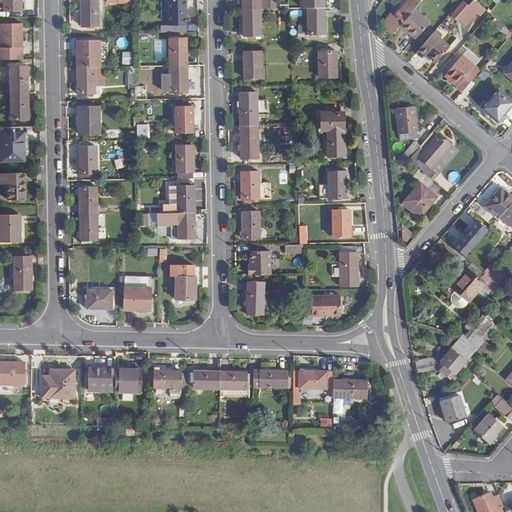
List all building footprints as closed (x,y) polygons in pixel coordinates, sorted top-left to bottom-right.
[(22,11),(21,0),(3,0),(4,11),(22,11)] [(100,26),(99,0),(81,0),(82,26),(100,26)] [(187,26),(186,0),(169,0),(169,26),(187,26)] [(243,0),(244,10),(261,9),(261,0),(243,0)] [(324,0),(303,0),(303,9),(308,9),(325,9),(324,0)] [(398,18),(388,28),(394,34),(401,26),(415,10),(424,0),(423,0),(410,0),(408,2),(412,6),(410,8),(406,4),(397,14),(396,16),(398,18)] [(480,15),(485,10),(475,1),(470,6),(465,1),(452,15),(459,22),(461,20),(467,26),(478,13),(480,15)] [(244,36),(262,36),(261,9),(244,10),(244,36)] [(308,36),(325,35),(325,9),(308,9),(308,36)] [(416,39),(430,24),(415,10),(401,26),(416,39)] [(383,24),(388,28),(398,18),(396,16),(397,14),(395,12),(383,24)] [(504,34),(508,29),(498,21),(494,25),(504,34)] [(448,29),(442,24),(416,54),(422,59),(426,55),(436,63),(450,47),(440,39),(448,29)] [(22,49),(22,25),(2,25),(2,48),(0,48),(0,60),(22,60),(22,49)] [(139,33),(138,41),(149,42),(149,33),(139,33)] [(187,39),(170,39),(170,66),(187,66),(187,39)] [(107,40),(99,41),(99,62),(107,62),(107,40)] [(99,67),(99,62),(99,41),(77,41),(77,67),(95,67),(99,67)] [(166,41),(156,41),(156,60),(166,60),(166,41)] [(463,56),(445,75),(449,79),(447,81),(451,85),(453,83),(458,87),(456,88),(462,93),(480,72),(474,66),(478,62),(474,58),(475,57),(468,50),(463,56)] [(132,64),(132,52),(122,51),(122,64),(132,64)] [(337,78),(337,51),(319,52),(320,78),(337,78)] [(262,79),(262,53),(244,53),(244,79),(262,79)] [(170,93),(188,93),(187,66),(170,66),(170,74),(162,74),(162,91),(170,91),(170,93)] [(27,94),(27,67),(9,67),(9,94),(27,94)] [(99,67),(95,67),(77,67),(78,93),(95,93),(95,86),(104,86),(104,67),(99,67)] [(497,124),(511,107),(511,100),(499,89),(480,109),(497,124)] [(258,93),(240,93),(241,126),(258,126),(258,115),(258,100),(258,93)] [(10,121),(28,120),(27,94),(9,94),(10,121)] [(258,100),(258,115),(269,115),(269,110),(266,110),(266,100),(258,100)] [(193,134),(193,107),(175,107),(176,133),(193,134)] [(101,135),(100,108),(78,108),(78,135),(101,135)] [(415,109),(396,111),(398,135),(417,133),(415,109)] [(345,157),(345,134),(345,115),(321,115),(322,131),(327,131),(328,157),(345,157)] [(241,159),(259,158),(258,126),(241,126),(241,159)] [(148,137),(147,129),(137,130),(138,138),(148,137)] [(24,161),(24,135),(1,135),(2,161),(24,161)] [(428,171),(424,174),(431,180),(438,172),(433,168),(451,148),(439,137),(424,153),(421,150),(414,158),(428,171)] [(152,153),(152,144),(142,144),(142,153),(152,153)] [(402,154),(409,160),(417,151),(411,145),(402,154)] [(97,174),(96,147),(79,147),(79,174),(97,174)] [(194,174),(194,147),(176,147),(176,174),(194,174)] [(459,155),(451,148),(433,168),(438,172),(431,180),(435,183),(459,155)] [(346,199),(346,188),(346,172),(328,173),(328,186),(319,186),(319,200),(328,200),(346,199)] [(25,201),(25,174),(0,173),(0,185),(7,185),(7,201),(25,201)] [(259,183),(259,173),(241,174),(241,201),(243,201),(259,201),(259,198),(270,198),(270,183),(259,183)] [(162,214),(177,214),(195,214),(194,188),(194,185),(182,185),(182,188),(177,188),(168,188),(169,206),(165,206),(165,210),(162,210),(162,214)] [(437,199),(421,185),(404,204),(420,218),(437,199)] [(98,215),(97,188),(79,188),(80,215),(98,215)] [(498,219),(499,217),(511,202),(511,198),(501,189),(485,207),(498,219)] [(511,228),(511,202),(499,217),(511,228)] [(351,237),(350,210),(332,211),(333,238),(351,237)] [(259,239),(259,212),(241,211),(242,239),(259,239)] [(177,240),(195,240),(195,214),(162,214),(157,214),(158,227),(177,226),(177,229),(177,240)] [(0,241),(19,242),(19,215),(0,215),(0,241)] [(80,242),(98,241),(98,238),(98,229),(98,215),(80,215),(80,242)] [(148,215),(138,215),(138,227),(148,227),(148,215)] [(467,235),(477,243),(488,230),(477,221),(470,229),(471,231),(467,235)] [(400,234),(407,241),(413,234),(406,227),(400,234)] [(465,257),(477,243),(467,235),(466,234),(458,243),(459,244),(456,249),(465,257)] [(340,287),(358,287),(356,244),(339,245),(340,264),(331,264),(332,276),(340,276),(340,287)] [(251,266),(248,266),(248,276),(270,275),(270,251),(251,252),(251,266)] [(31,290),(31,258),(13,257),(14,291),(31,290)] [(485,275),(473,264),(468,270),(480,280),(485,275)] [(195,278),(196,267),(173,266),(172,278),(177,278),(176,300),(197,301),(198,278),(195,278)] [(492,293),(495,296),(501,288),(488,276),(485,275),(480,280),(468,270),(452,289),(456,292),(469,303),(478,293),(484,286),(492,293)] [(124,278),(124,310),(150,311),(150,288),(150,278),(124,278)] [(268,314),(268,281),(249,281),(250,314),(268,314)] [(486,299),(492,293),(484,286),(478,293),(486,299)] [(465,307),(469,303),(456,292),(452,295),(451,299),(452,304),(456,307),(460,309),(465,307)] [(111,311),(112,293),(87,293),(87,311),(111,311)] [(341,296),(312,297),(312,316),(320,316),(320,317),(341,316),(341,296)] [(468,340),(470,342),(489,321),(483,316),(474,325),(470,321),(465,327),(470,330),(464,336),(463,335),(459,340),(464,345),(468,340)] [(439,370),(449,368),(456,374),(474,354),(473,353),(496,327),(489,321),(470,342),(468,340),(464,345),(459,340),(451,349),(452,351),(442,362),(444,364),(439,370)] [(484,340),(478,352),(485,356),(491,344),(484,340)] [(435,361),(416,367),(417,373),(437,367),(435,361)] [(0,384),(23,386),(24,363),(0,362),(0,384)] [(456,374),(449,368),(439,370),(451,381),(456,374)] [(89,369),(88,391),(115,392),(115,370),(89,369)] [(142,393),(142,371),(115,370),(115,392),(142,393)] [(74,398),(74,372),(44,371),(44,397),(74,398)] [(182,389),(186,389),(186,374),(182,374),(182,371),(155,371),(155,388),(157,388),(157,393),(163,393),(163,388),(169,389),(169,397),(172,400),(177,400),(181,397),(182,389)] [(288,377),(288,371),(261,371),(254,371),(254,389),(261,389),(292,390),(292,377),(288,377)] [(194,372),(193,389),(220,390),(221,373),(194,372)] [(247,391),(247,373),(221,373),(220,390),(247,391)] [(301,373),(300,380),(294,380),(293,401),(300,401),(300,390),(327,390),(328,373),(301,373)] [(473,382),(469,377),(460,387),(464,391),(473,382)] [(366,386),(366,382),(334,381),(333,399),(367,400),(367,397),(371,397),(371,386),(366,386)] [(507,417),(511,411),(511,408),(502,399),(498,396),(491,404),(495,407),(507,417)] [(465,419),(459,398),(441,403),(448,425),(465,419)] [(503,427),(488,414),(474,431),(488,444),(503,427)] [(97,417),(97,427),(109,427),(109,417),(97,417)] [(494,511),(491,504),(489,499),(470,506),(472,511),(494,511)] [(500,511),(496,502),(491,504),(494,511),(500,511)]
